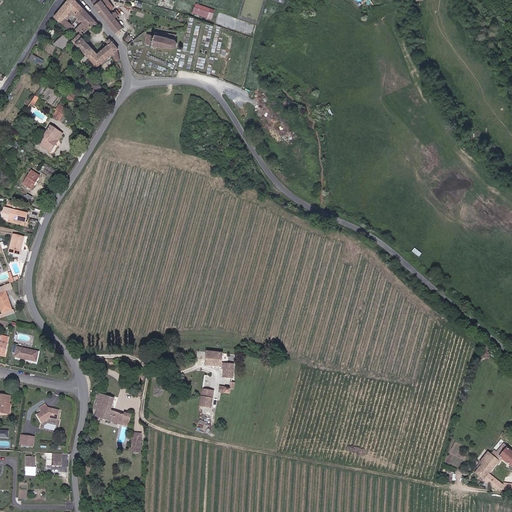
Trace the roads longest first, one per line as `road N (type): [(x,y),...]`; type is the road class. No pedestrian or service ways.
road 1 (unclassified): [(129,81),(191,81),(217,92),(299,201),(398,255),(511,352)]
road 2 (track): [(151,371),(142,412),(173,433),(505,492)]
road 3 (tertiary): [(129,81),(47,218),(31,264),(33,306),(74,359),(86,390)]
road 4 (track): [(413,0),(392,10),(437,117),(486,185),(511,194)]
road 5 (track): [(74,359),(133,358),(157,375),(199,366)]
road 6 (tertiary): [(86,390),(76,460),(81,511)]
